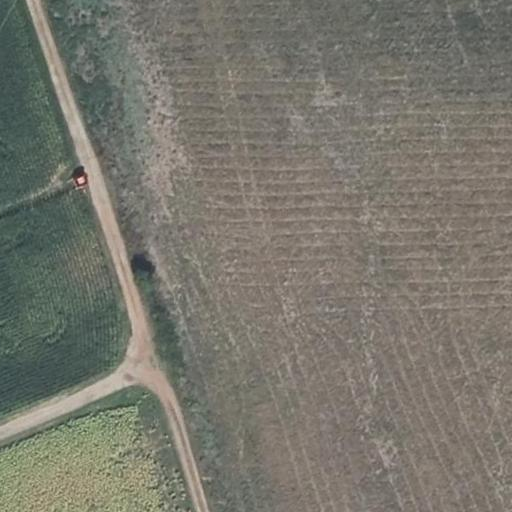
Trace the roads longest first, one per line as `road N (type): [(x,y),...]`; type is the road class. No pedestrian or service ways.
road 1 (track): [(33,0),(144,369),(196,511)]
road 2 (track): [(144,369),(0,428)]
